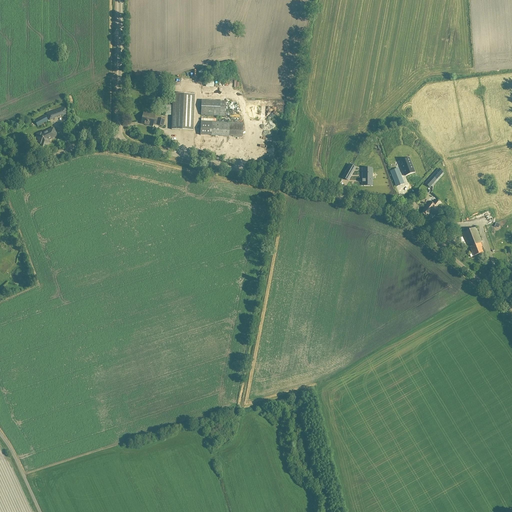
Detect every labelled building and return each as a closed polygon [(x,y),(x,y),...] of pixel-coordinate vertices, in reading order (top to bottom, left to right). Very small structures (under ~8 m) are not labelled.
[(193,131),(194,95),(173,94),(172,130),(193,131)] [(201,116),(220,117),(225,117),(225,102),(201,101),(201,116)] [(503,103),(488,105),(494,157),(498,157),(498,155),(501,154),(502,160),(509,159),(503,103)] [(163,127),(164,120),(158,119),(155,118),(155,116),(144,113),(141,124),(153,126),(153,124),(156,125),(163,127)] [(37,126),(48,121),(45,116),(34,121),(37,126)] [(243,124),(211,122),(201,121),(200,135),(242,137),(243,124)] [(53,128),(46,131),(47,132),(42,134),(41,133),(37,135),(39,139),(38,140),(39,142),(41,142),(43,147),(50,144),(48,140),(51,138),(51,139),(57,136),(53,128)] [(456,135),(462,139),(466,133),(460,129),(456,135)] [(428,139),(421,142),(424,150),(426,150),(427,154),(426,154),(430,165),(436,162),(428,139)] [(405,176),(414,173),(409,159),(400,162),(405,176)] [(471,161),(456,166),(458,174),(463,173),(464,176),(469,174),(469,175),(475,173),(471,161)] [(439,169),(425,184),(429,187),(443,173),(439,169)] [(372,186),(372,171),(367,171),(367,173),(363,173),(363,180),(362,180),(362,182),(362,183),(363,183),(363,186),(372,186)] [(395,191),(403,189),(397,173),(390,176),(395,191)] [(484,199),(489,197),(485,182),(480,183),(484,199)] [(439,209),(437,208),(441,204),(436,200),(433,204),(430,202),(426,206),(427,206),(423,211),(422,213),(426,216),(428,215),(429,214),(432,217),(433,217),(435,215),(439,209)] [(497,205),(504,231),(511,229),(511,231),(511,230),(511,219),(509,208),(511,207),(510,203),(508,203),(509,206),(506,207),(506,209),(502,210),(500,204),(497,205)] [(489,231),(492,240),(500,237),(496,224),(489,226),(490,230),(489,231)] [(468,248),(470,248),(472,253),(469,254),(471,258),(473,257),(483,253),(481,247),(482,247),(480,243),(481,243),(475,228),(462,233),(468,248)]
